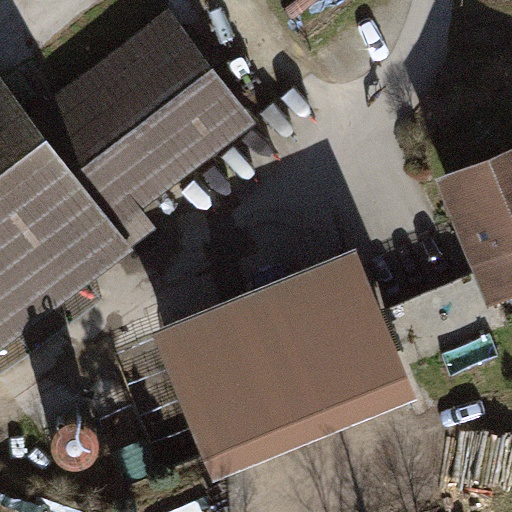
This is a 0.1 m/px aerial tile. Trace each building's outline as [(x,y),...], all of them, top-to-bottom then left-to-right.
[(0,85),(0,351),(155,230),(142,213),(256,123),(165,9),(26,118),(0,85)] [(475,273),(486,303),(511,292),(511,141),(435,172),(475,273)] [(358,244),(150,328),(210,476),(418,391),(408,369),(384,308),(358,244)] [(475,273),(384,308),(408,369),(498,335),(486,303),(475,273)] [(49,450),(55,457),(62,462),(71,464),(80,463),(88,459),(95,453),(98,445),(100,437),(98,429),(94,421),(88,415),(80,412),(72,411),(63,413),(56,417),(50,424),(47,432),(47,441),(49,450)]
